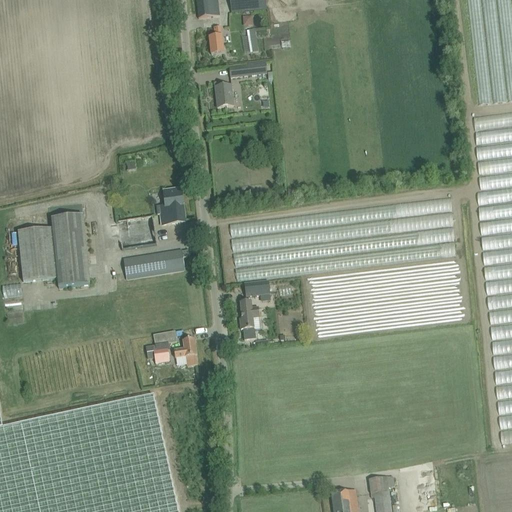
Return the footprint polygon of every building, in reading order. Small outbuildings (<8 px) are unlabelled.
[(196,0),(198,20),(220,18),(217,0),(196,0)] [(229,0),(231,14),(266,9),(264,0),(229,0)] [(211,56),(224,55),(222,37),(221,28),(220,28),(214,29),(215,38),(209,38),(211,56)] [(268,32),(253,33),(253,40),(248,40),(249,55),(262,55),(261,39),(269,38),(268,32)] [(265,63),(247,65),(247,67),(248,77),(267,75),(265,63)] [(247,67),(229,70),(230,80),(248,77),(247,67)] [(231,87),(215,89),(217,110),(234,108),(231,87)] [(183,206),(181,195),(179,195),(179,191),(163,193),(165,206),(156,208),(157,216),(160,216),(161,227),(186,223),(183,206)] [(52,230),(57,280),(58,290),(90,286),(83,216),(51,219),(52,230)] [(117,224),(122,252),(156,246),(152,218),(117,224)] [(23,283),(57,280),(52,230),(18,233),(23,283)] [(183,259),(182,253),(181,251),(123,260),(127,281),(185,272),(183,259)] [(244,286),(246,299),(270,296),(269,283),(244,286)] [(242,320),(239,321),(241,332),(244,331),(244,333),(243,333),(244,342),(256,341),(255,332),(261,332),(259,319),(260,319),(259,309),(252,310),(251,303),(240,304),(242,320)] [(155,360),(156,362),(169,360),(168,352),(170,352),(169,345),(177,344),(176,333),(154,337),(156,348),(146,349),(148,361),(155,360)] [(194,341),(183,342),(184,351),(174,352),(175,360),(185,358),(185,359),(189,358),(190,362),(187,362),(188,368),(198,367),(194,341)] [(0,511),(178,511),(153,396),(1,429),(0,425),(0,511)] [(374,495),(375,511),(392,511),(389,488),(394,488),(393,478),(369,481),(371,495),(374,495)] [(412,489),(413,499),(422,499),(421,488),(412,489)] [(358,511),(356,491),(332,495),(333,511),(358,511)]
